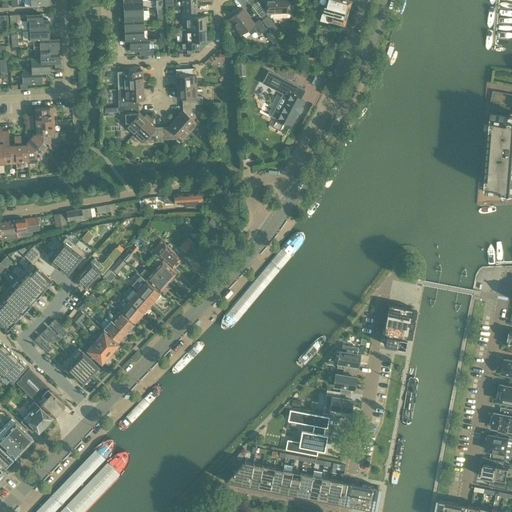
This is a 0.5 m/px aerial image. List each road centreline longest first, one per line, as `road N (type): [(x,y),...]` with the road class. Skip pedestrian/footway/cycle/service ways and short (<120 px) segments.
road 1 (residential): [(0,214),(259,177)]
road 2 (unclassified): [(94,416),(269,225)]
road 3 (residential): [(342,511),(388,275)]
road 4 (residential): [(462,511),(511,283)]
road 5 (residential): [(94,416),(16,339),(67,284),(41,260)]
road 6 (residential): [(16,96),(70,92),(67,8),(112,7)]
road 7 (residential): [(511,88),(491,83),(480,196),(511,195)]
road 8 (residential): [(287,182),(327,106),(342,108),(365,60)]
road 9 (unclassified): [(3,511),(94,416)]
